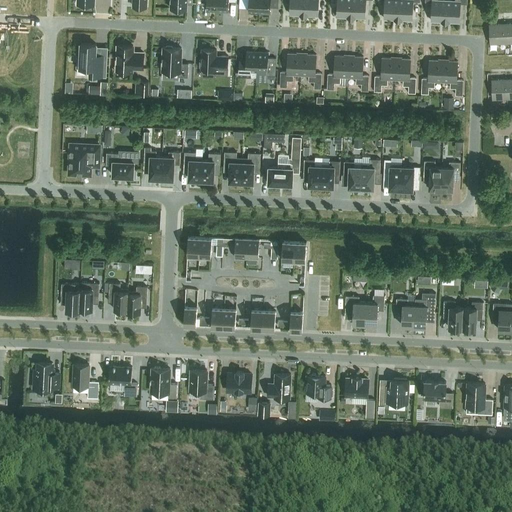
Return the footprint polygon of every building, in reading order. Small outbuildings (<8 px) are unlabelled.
[(171,0),(171,8),(187,8),(187,0),(171,0)] [(218,10),(218,0),(207,0),(207,9),(218,10)] [(218,0),(218,10),(229,10),(229,0),(237,1),(236,0),(218,0)] [(260,0),(249,0),(249,11),(260,12),(260,0)] [(270,12),(271,0),(260,0),(260,12),(270,12)] [(290,0),(290,14),(304,15),(304,0),(290,0)] [(304,0),(304,15),(318,15),(319,0),(304,0)] [(338,0),(337,16),(351,17),(352,0),(338,0)] [(352,0),(351,17),(366,18),(366,0),(352,0)] [(383,0),(385,0),(385,18),(398,19),(399,0),(383,0)] [(399,0),(398,19),(413,20),(414,1),(420,2),(420,0),(399,0)] [(432,21),(446,21),(447,0),(443,0),(425,0),(426,2),(432,2),(432,21)] [(447,0),(446,21),(460,22),(461,3),(467,4),(467,0),(455,0),(455,1),(447,0)] [(504,24),(489,24),(490,43),(504,42),(504,24)] [(0,49),(0,69),(11,70),(11,60),(27,60),(27,54),(30,54),(30,47),(27,47),(28,40),(6,39),(5,49),(0,49)] [(97,43),(81,43),(80,58),(78,58),(77,66),(90,67),(90,75),(103,76),(104,55),(96,55),(97,43)] [(133,45),(118,45),(117,70),(132,71),(132,68),(144,68),(144,52),(133,52),(133,45)] [(174,47),(172,46),(167,45),(165,47),(164,47),(163,71),(180,72),(180,76),(188,77),(189,63),(181,62),(182,48),(174,47)] [(200,59),(199,67),(201,67),(201,69),(216,69),(216,75),(228,75),(228,69),(228,56),(220,55),(220,56),(217,56),(217,49),(202,49),(202,59),(200,59)] [(239,74),(239,76),(251,76),(257,76),(257,70),(258,51),(247,50),(246,62),(240,62),(239,74)] [(257,76),(257,80),(267,81),(268,68),(276,68),(277,58),(269,57),(269,52),(258,51),(257,70),(257,76)] [(301,75),(302,54),(288,53),(287,72),(281,72),(280,87),(287,87),(288,81),(293,81),(294,75),(301,75)] [(302,54),(301,75),(309,76),(309,82),(315,82),(314,88),(321,89),(322,73),(316,73),(317,55),(302,54)] [(349,77),(350,56),(335,55),(335,74),(328,74),(328,89),(335,89),(335,83),(341,83),(341,77),(349,77)] [(350,56),(349,77),(356,78),(356,84),(362,84),(362,91),(369,91),(369,76),(363,75),(364,57),(350,56)] [(396,79),(397,58),(383,57),(382,76),(375,76),(375,91),(382,91),(382,85),(388,85),(388,79),(396,79)] [(397,58),(396,79),(404,80),(403,86),(409,86),(409,93),(416,93),(417,78),(410,78),(411,59),(397,58)] [(443,82),(444,60),(430,60),(429,78),(422,78),(422,93),(429,94),(429,87),(435,87),(435,81),(443,82)] [(444,60),(443,82),(451,82),(450,88),(456,88),(456,95),(463,95),(464,80),(457,80),(458,61),(444,60)] [(506,79),(492,80),(493,99),(507,98),(506,79)] [(149,94),(149,81),(142,81),(141,83),(136,83),(136,93),(141,93),(141,94),(149,94)] [(90,85),(89,93),(101,94),(101,85),(90,85)] [(184,89),(184,97),(192,97),(192,89),(184,89)] [(266,92),(265,102),(274,102),(274,93),(266,92)] [(292,103),(293,94),(285,93),(284,102),(292,103)] [(454,108),(454,97),(445,96),(444,107),(454,108)] [(265,131),(264,146),(272,147),(272,132),(265,131)] [(293,135),(292,158),(300,158),(301,135),(293,135)] [(355,137),(354,147),(362,148),(363,138),(355,137)] [(100,144),(71,143),(70,160),(69,160),(69,166),(70,166),(70,173),(90,174),(91,165),(99,165),(100,144)] [(145,146),(144,162),(150,162),(150,177),(162,177),(163,156),(157,156),(157,150),(151,150),(151,146),(145,146)] [(107,152),(106,165),(114,165),(113,175),(134,176),(134,161),(138,162),(139,151),(123,150),(123,153),(120,153),(107,152)] [(163,156),(162,177),(173,178),(174,163),(180,164),(181,151),(169,150),(169,156),(163,156)] [(203,162),(203,159),(203,156),(196,156),(196,151),(185,151),(184,163),(190,163),(190,179),(192,179),(193,181),(197,181),(199,179),(202,179),(203,162)] [(230,181),(242,181),(243,157),(237,157),(237,151),(225,151),(224,165),(230,165),(230,181)] [(220,165),(221,153),(209,152),(209,159),(203,159),(203,162),(202,179),(204,179),(206,181),(210,181),(212,180),(214,180),(214,164),(220,165)] [(260,166),(261,152),(249,152),(248,157),(243,157),(242,181),(254,182),(254,166),(260,166)] [(321,185),(322,165),(315,165),(315,159),(305,159),(304,171),(310,171),(309,185),(321,185)] [(370,164),(362,164),(362,167),(361,188),(374,188),(375,173),(380,173),(381,159),(370,159),(370,164)] [(401,189),(402,165),(391,165),(391,159),(385,159),(384,178),(390,178),(389,188),(401,189)] [(322,165),(321,185),(334,186),(334,172),(340,173),(341,160),(330,160),(330,165),(322,165)] [(425,160),(424,174),(430,174),(429,188),(430,188),(430,190),(441,191),(442,166),(435,166),(436,160),(425,160)] [(355,166),(355,161),(345,161),(344,175),(349,175),(349,187),(361,188),(362,167),(355,166)] [(442,166),(441,191),(452,191),(453,189),(454,175),(460,175),(461,161),(450,161),(449,166),(443,166),(442,166)] [(278,162),(278,167),(269,167),(269,183),(292,184),(293,163),(278,162)] [(420,180),(420,167),(420,166),(402,165),(401,189),(413,189),(414,179),(420,180)] [(188,255),(200,255),(201,236),(189,236),(188,255)] [(212,237),(201,236),(200,255),(211,256),(212,237)] [(235,257),(247,258),(248,238),(236,238),(235,257)] [(260,239),(248,238),(247,258),(259,258),(260,239)] [(295,241),(283,240),(282,259),(294,260),(295,241)] [(295,241),(294,260),(306,260),(307,241),(295,241)] [(73,259),(72,268),(80,269),(81,259),(73,259)] [(144,264),(144,272),(152,273),(152,265),(144,264)] [(495,280),(491,287),(497,291),(502,284),(502,280),(495,280)] [(81,290),(80,308),(92,308),(93,294),(99,294),(100,282),(88,282),(88,288),(81,288),(81,290)] [(129,290),(129,288),(120,288),(121,283),(110,282),(110,283),(109,292),(116,293),(115,309),(116,310),(117,311),(122,311),(124,310),(127,310),(129,290)] [(62,283),(61,295),(68,295),(67,309),(80,310),(80,308),(81,290),(81,288),(81,283),(62,283)] [(137,290),(129,290),(127,310),(127,312),(132,312),(133,314),(138,314),(139,313),(140,313),(141,297),(147,298),(148,286),(137,285),(137,290)] [(415,304),(414,325),(426,326),(427,312),(435,312),(436,293),(423,292),(422,304),(415,304)] [(366,302),(365,323),(377,324),(378,310),(384,310),(385,295),(374,294),(373,302),(366,302)] [(359,296),(346,295),(346,308),(354,308),(353,322),(365,323),(366,302),(359,301),(359,296)] [(402,325),(414,325),(415,304),(408,304),(408,298),(397,297),(396,310),(403,311),(402,325)] [(463,328),(464,307),(455,306),(456,300),(445,300),(444,315),(450,315),(449,327),(463,328)] [(464,307),(463,328),(476,328),(477,316),(483,317),(484,302),(473,301),(472,307),(464,307)] [(499,329),(511,330),(511,321),(511,303),(494,302),(493,317),(500,318),(499,329)] [(184,325),(197,325),(198,306),(185,305),(184,325)] [(212,326),(224,326),(224,307),(213,307),(212,326)] [(237,308),(224,307),(224,326),(236,327),(237,308)] [(263,328),(264,309),(252,309),(251,328),(263,328)] [(276,310),(264,309),(263,328),(275,329),(276,310)] [(303,330),(304,311),(291,311),(290,330),(303,330)] [(53,363),(38,362),(38,369),(35,369),(34,388),(45,388),(45,386),(60,386),(60,373),(54,373),(54,372),(53,370),(53,363)] [(89,386),(89,385),(89,381),(90,364),(75,364),(74,385),(89,386)] [(138,383),(132,383),(133,366),(111,365),(110,382),(126,383),(125,395),(137,395),(138,383)] [(154,367),(153,367),(151,391),(169,392),(169,397),(177,397),(178,383),(170,383),(170,368),(162,368),(160,366),(155,366),(154,367)] [(190,390),(190,397),(200,398),(214,398),(215,384),(207,384),(207,370),(192,369),(190,390)] [(236,373),(228,373),(228,390),(235,390),(236,391),(237,391),(238,392),(240,392),(241,392),(242,392),(243,391),(244,391),(244,390),(251,391),(252,374),(244,373),(244,372),(237,371),(236,373)] [(290,398),(291,374),(276,373),(275,383),(269,383),(268,395),(275,396),(275,397),(290,398)] [(311,375),(309,375),(309,382),(307,382),(306,392),(320,393),(320,397),(331,398),(332,385),(325,385),(326,376),(317,375),(315,374),(313,374),(311,375)] [(362,379),(362,377),(354,377),(353,378),(347,378),(346,395),(368,396),(369,379),(362,379)] [(407,379),(407,378),(394,377),(394,379),(392,379),(392,385),(388,385),(388,388),(380,388),(380,403),(388,404),(388,401),(408,402),(409,379),(407,379)] [(446,392),(446,381),(439,381),(439,380),(425,380),(425,382),(423,382),(423,389),(425,389),(424,396),(440,397),(440,406),(453,407),(453,392),(446,392)] [(89,386),(88,397),(98,397),(98,381),(93,381),(89,381),(89,385),(89,386)] [(478,407),(478,413),(492,414),(493,399),(485,398),(486,383),(468,382),(467,406),(478,407)] [(249,396),(248,409),(256,409),(257,397),(249,396)] [(374,417),(374,415),(375,399),(367,399),(366,416),(374,417)] [(271,414),(272,401),(259,401),(259,413),(271,414)] [(210,403),(210,413),(218,413),(218,403),(210,403)] [(321,410),(321,418),(336,419),(337,411),(321,410)]
